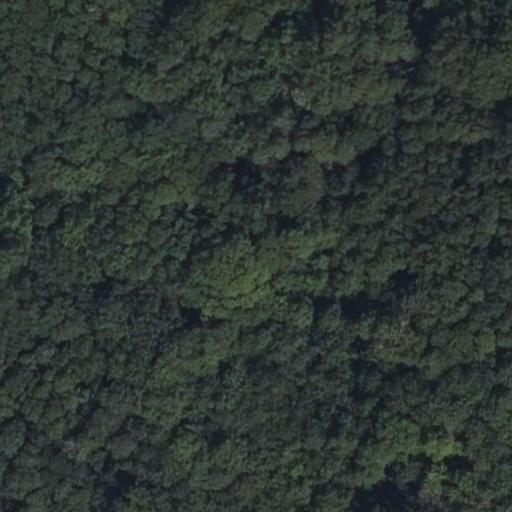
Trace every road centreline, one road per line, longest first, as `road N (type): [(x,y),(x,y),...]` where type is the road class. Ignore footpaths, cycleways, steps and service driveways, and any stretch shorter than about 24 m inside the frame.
road 1 (track): [(343,256),(113,511)]
road 2 (track): [(511,14),(343,256)]
road 3 (track): [(489,511),(343,256)]
road 4 (track): [(343,256),(511,254)]
